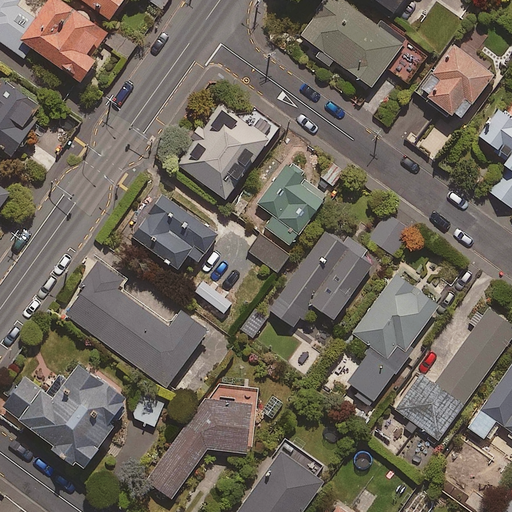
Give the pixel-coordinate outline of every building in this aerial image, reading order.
[(61,0),(53,0),(38,23),(20,10),(25,2),(22,0),(0,0),(0,41),(27,60),(34,49),(88,85),(102,64),(93,57),(110,32),(61,0)] [(83,0),(115,23),(131,0),(83,0)] [(329,70),(334,64),(370,91),(402,49),(336,0),(328,0),(300,38),(311,46),(306,53),(329,70)] [(405,0),(366,0),(391,19),(405,0)] [(493,80),(453,49),(418,95),(458,126),(493,80)] [(46,105),(7,82),(0,94),(0,147),(19,159),(33,135),(29,133),(46,105)] [(248,124),(223,106),(180,166),(231,203),(282,131),(257,112),(248,124)] [(511,120),(497,111),(475,143),(504,163),(506,174),(490,196),(511,211),(511,120)] [(345,172),(331,163),(321,177),(336,186),(345,172)] [(273,216),(265,227),(294,249),(332,199),(288,165),(258,204),(273,216)] [(0,223),(19,196),(0,183),(0,223)] [(222,239),(168,198),(137,239),(181,273),(193,258),(202,265),(222,239)] [(415,230),(385,214),(371,241),(400,257),(415,230)] [(378,268),(329,232),(272,311),(296,329),(305,317),(313,323),(322,311),(338,322),(378,268)] [(294,254),(264,234),(251,253),(281,273),(294,254)] [(128,282),(104,265),(67,315),(171,390),(212,333),(186,314),(174,331),(120,292),(128,282)] [(442,309),(399,276),(355,334),(376,351),(347,389),(372,408),(415,352),(411,349),(442,309)] [(268,319),(256,310),(242,330),(254,338),(268,319)] [(438,384),(425,375),(398,412),(411,421),(404,430),(413,436),(420,427),(441,443),(511,345),(511,324),(492,310),(438,384)] [(134,407),(82,366),(70,381),(62,374),(48,393),(29,378),(6,408),(60,451),(57,455),(80,473),(83,470),(91,476),(108,454),(105,452),(121,432),(117,428),(134,407)] [(511,368),(467,431),(487,445),(500,427),(511,435),(511,368)] [(168,400),(144,390),(132,418),(156,428),(168,400)] [(258,405),(209,400),(149,484),(174,502),(210,451),(251,456),(258,405)] [(325,468),(290,444),(243,511),(308,511),(327,486),(317,479),(325,468)] [(24,511),(7,499),(0,508),(0,511),(24,511)]
